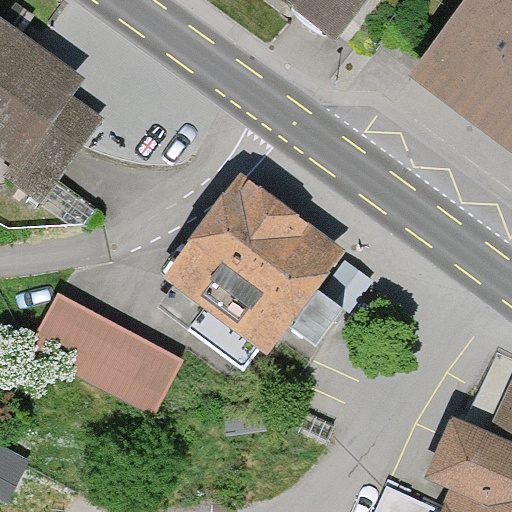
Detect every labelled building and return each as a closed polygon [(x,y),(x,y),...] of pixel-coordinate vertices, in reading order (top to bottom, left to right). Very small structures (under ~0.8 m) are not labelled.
[(286,0),(344,42),(375,0),(286,0)] [(511,0),(483,0),(422,83),(511,150),(511,0)] [(0,158),(54,196),(106,123),(78,103),(93,81),(46,49),(0,16),(0,158)] [(177,281),(283,357),(306,326),(329,342),(353,309),(330,292),(355,256),(249,180),(177,281)] [(34,349),(158,414),(185,364),(61,298),(34,349)] [(511,511),(511,396),(493,437),(458,423),(434,485),(456,493),(448,511),(511,511)] [(0,487),(7,491),(30,448),(0,432),(0,487)]
